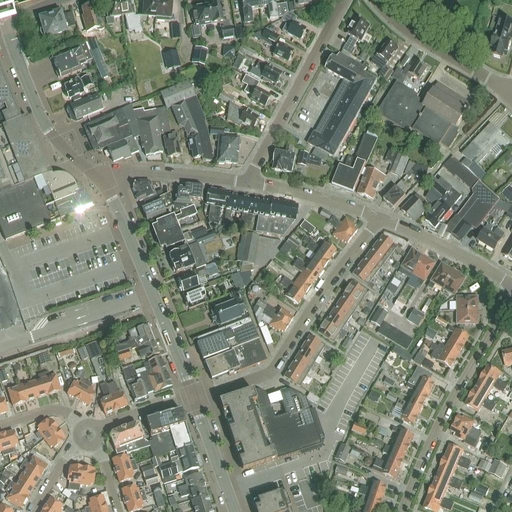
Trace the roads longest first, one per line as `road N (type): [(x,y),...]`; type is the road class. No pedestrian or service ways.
road 1 (residential): [(193,395),(265,378),(379,218)]
road 2 (residential): [(402,511),(442,416),(511,299)]
road 3 (tertiary): [(193,395),(103,180)]
road 4 (residential): [(249,183),(344,0)]
road 5 (tertiary): [(103,180),(49,131),(4,20)]
road 6 (residential): [(497,87),(370,0)]
road 7 (residential): [(511,284),(379,218)]
road 8 (residential): [(249,183),(150,173),(103,180)]
road 9 (residential): [(379,218),(249,183)]
road 10 (tertiary): [(235,511),(193,395)]
